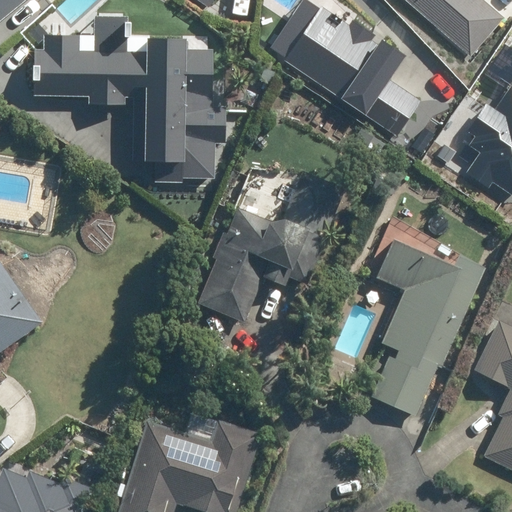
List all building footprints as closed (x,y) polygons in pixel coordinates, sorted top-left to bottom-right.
[(0,0),(0,22),(26,0),(0,0)] [(196,0),(209,8),(214,0),(196,0)] [(350,26),(313,0),(304,0),(271,47),(287,58),(286,59),(394,136),(419,100),(388,78),(405,54),(382,38),(377,45),(371,41),(375,34),(354,19),(350,26)] [(405,0),(470,56),(503,19),(481,0),(405,0)] [(80,35),(41,33),(39,57),(29,56),(27,95),(86,98),(86,108),(127,110),(127,100),(140,101),(137,162),(152,163),(151,185),(186,187),(186,177),(216,179),(218,143),(227,144),(230,97),(218,96),(221,48),(183,46),(184,35),(141,33),(140,57),(127,56),(129,13),(91,12),(89,54),(79,53),(80,35)] [(466,173),(489,188),(493,182),(511,194),(511,83),(494,110),(485,104),(467,131),(475,137),(470,145),(480,152),(466,173)] [(237,207),(198,301),(245,321),(261,283),(263,285),(265,279),(283,287),(288,277),(305,285),(325,238),(324,237),(344,189),(302,171),(283,216),(270,221),(237,207)] [(388,355),(370,397),(415,417),(437,365),(441,367),(484,268),(456,256),(452,264),(393,239),(376,278),(403,289),(380,343),(395,350),(392,357),(388,355)] [(0,350),(42,322),(0,262),(0,350)] [(498,414),(502,415),(483,456),(511,470),(511,326),(496,319),(471,370),(511,389),(498,414)] [(211,440),(146,421),(118,511),(173,511),(176,504),(202,511),(236,511),(260,433),(217,420),(211,440)] [(82,511),(93,488),(65,476),(61,484),(30,471),(26,479),(5,470),(0,481),(0,511),(82,511)]
